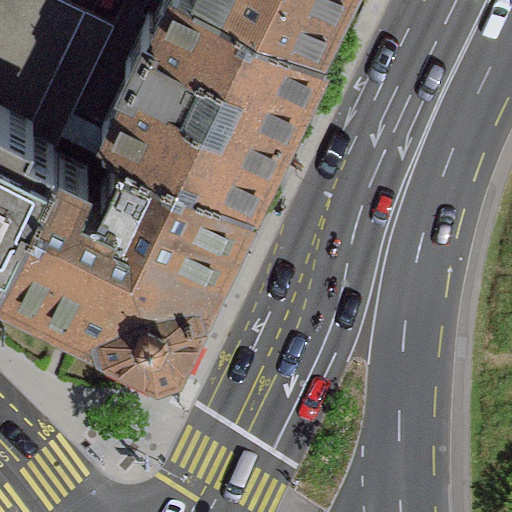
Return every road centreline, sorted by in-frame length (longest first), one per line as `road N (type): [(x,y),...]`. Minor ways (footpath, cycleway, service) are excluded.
road 1 (primary): [(445,97),(328,275),(209,511)]
road 2 (primary): [(409,381),(414,274),(445,97)]
road 3 (primary): [(352,511),(409,381)]
road 4 (primary): [(413,511),(409,381)]
road 5 (secondary): [(86,511),(0,416)]
